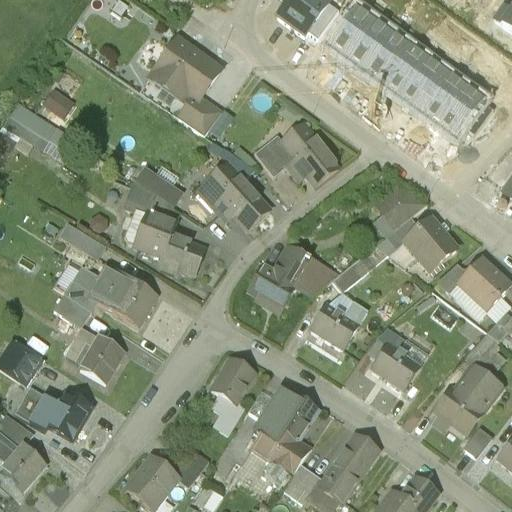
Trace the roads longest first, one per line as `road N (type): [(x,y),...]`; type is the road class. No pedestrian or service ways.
road 1 (residential): [(201,329),(343,403),(490,511)]
road 2 (residential): [(201,329),(266,238),(384,154)]
road 3 (residential): [(201,329),(177,386),(74,511)]
road 4 (residential): [(227,35),(384,154)]
road 5 (residential): [(384,154),(511,247)]
